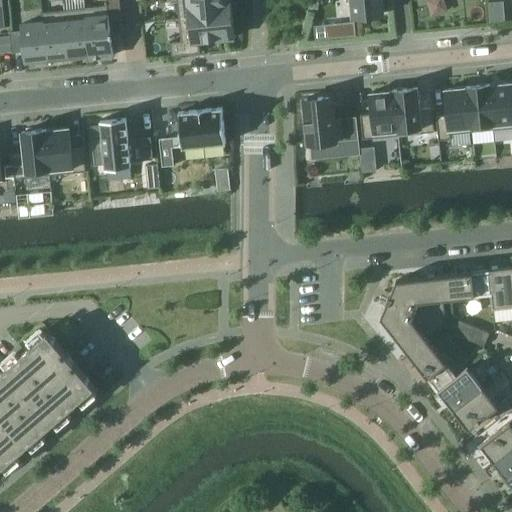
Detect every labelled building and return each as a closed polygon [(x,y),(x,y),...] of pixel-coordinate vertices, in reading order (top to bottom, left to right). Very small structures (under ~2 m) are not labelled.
[(90,53),(89,53),(90,58),(113,55),(111,35),(113,35),(112,30),(111,31),(110,27),(110,21),(115,21),(122,20),(120,0),(107,0),(108,5),(85,8),(90,53)] [(177,0),(179,18),(232,13),(231,0),(228,1),(227,0),(177,0)] [(346,0),(347,2),(352,1),(354,16),(383,13),(381,0),(346,0)] [(69,55),(89,53),(90,53),(85,8),(64,10),(69,55)] [(43,22),(47,57),(69,55),(64,10),(41,12),(42,22),(43,22)] [(235,37),(232,13),(179,18),(181,41),(170,42),(172,55),(200,53),(199,40),(235,37)] [(112,30),(113,35),(124,33),(122,20),(115,21),(110,21),(110,27),(111,31),(112,30)] [(355,21),(327,24),(328,38),(356,35),(355,21)] [(25,60),(47,57),(43,22),(42,22),(21,24),(25,60)] [(0,36),(0,44),(11,43),(10,35),(0,36)] [(0,52),(11,51),(11,43),(0,44),(0,52)] [(490,84),(489,84),(494,129),(511,127),(511,85),(511,82),(490,84)] [(489,84),(468,86),(472,131),(494,129),(489,84)] [(448,115),(436,116),(439,140),(451,138),(450,134),(472,131),(468,86),(466,86),(466,87),(445,89),(448,115)] [(418,87),(394,89),(399,135),(434,131),(432,107),(420,109),(418,87)] [(372,113),(360,115),(363,139),(399,135),(394,89),(393,90),(370,92),(372,113)] [(306,130),(307,130),(309,145),(359,140),(357,117),(334,119),(332,97),(304,100),(306,121),(305,121),(306,130)] [(174,158),(173,147),(182,146),(183,148),(226,143),(222,107),(179,111),(181,136),(159,138),(162,159),(174,158)] [(131,166),(131,161),(126,117),(100,120),(103,141),(93,142),(95,165),(105,164),(105,169),(131,166)] [(47,129),(46,129),(50,175),(86,171),(83,147),(71,148),(69,127),(47,130),(47,129)] [(24,153),(12,154),(13,165),(14,177),(15,178),(26,177),(27,189),(51,187),(50,175),(46,129),(22,132),(24,153)] [(151,137),(135,138),(136,149),(138,149),(139,156),(137,156),(138,160),(153,159),(151,137)] [(146,172),(158,171),(158,163),(145,164),(146,172)] [(13,165),(5,166),(6,178),(14,177),(13,165)] [(511,305),(511,266),(489,269),(492,293),(491,293),(493,307),(511,305)] [(489,269),(449,274),(451,297),(491,293),(492,293),(489,269)] [(443,298),(451,297),(449,274),(396,280),(381,316),(413,358),(432,343),(427,337),(446,322),(443,298)] [(460,320),(457,327),(472,333),(475,326),(460,320)] [(475,326),(472,333),(487,339),(490,332),(475,326)] [(472,333),(457,327),(454,333),(469,340),(472,333)] [(48,331),(0,372),(0,467),(95,386),(48,331)] [(487,339),(472,333),(469,340),(484,346),(487,339)] [(413,358),(438,390),(457,375),(456,374),(432,343),(413,358)] [(456,374),(457,375),(438,390),(453,409),(483,386),(468,366),(456,374)] [(498,405),(483,386),(453,409),(468,429),(477,422),(478,423),(481,420),(481,419),(498,405)] [(511,446),(511,419),(479,445),(492,463),(494,461),(511,446)] [(506,477),(511,472),(511,446),(494,461),(506,477)]
